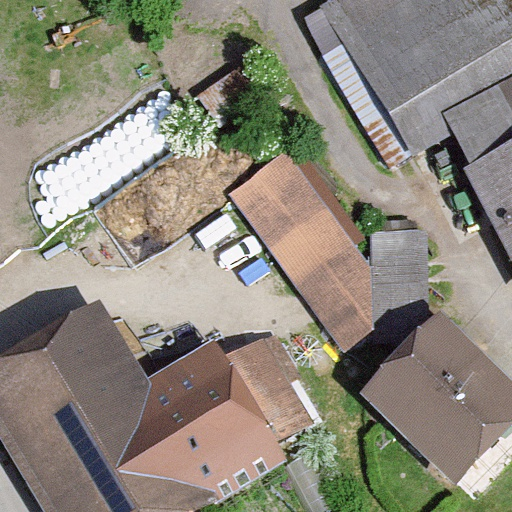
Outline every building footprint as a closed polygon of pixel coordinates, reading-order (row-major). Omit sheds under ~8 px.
[(382,186),(434,155),(450,184),(441,189),(511,316),(511,64),(473,0),(339,0),(310,17),(335,61),(315,73),(382,186)] [(312,219),(273,166),(222,203),(260,257),(312,219)] [(394,320),(341,252),(284,296),(336,364),(394,320)] [(217,358),(206,338),(141,375),(97,301),(0,357),(0,441),(41,511),(195,511),(283,461),(267,435),(307,412),(260,332),(217,358)] [(511,422),(511,390),(436,316),(359,393),(451,484),(511,422)]
